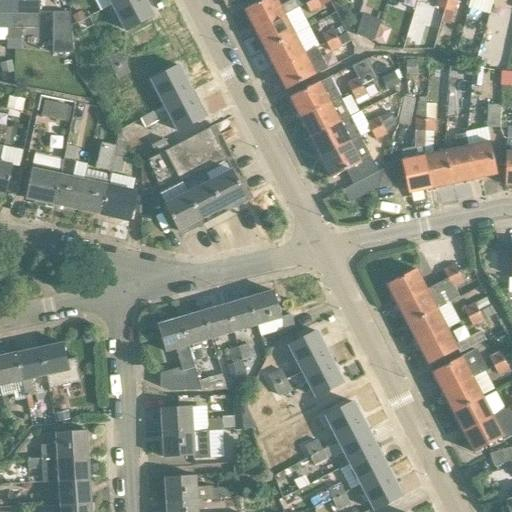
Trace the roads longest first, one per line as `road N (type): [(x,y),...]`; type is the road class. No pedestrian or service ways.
road 1 (residential): [(317,258),(185,0)]
road 2 (residential): [(447,511),(317,258)]
road 3 (residential): [(121,511),(115,296)]
road 4 (residential): [(317,258),(511,217)]
road 5 (residential): [(178,288),(0,237)]
road 6 (residential): [(178,288),(317,258)]
